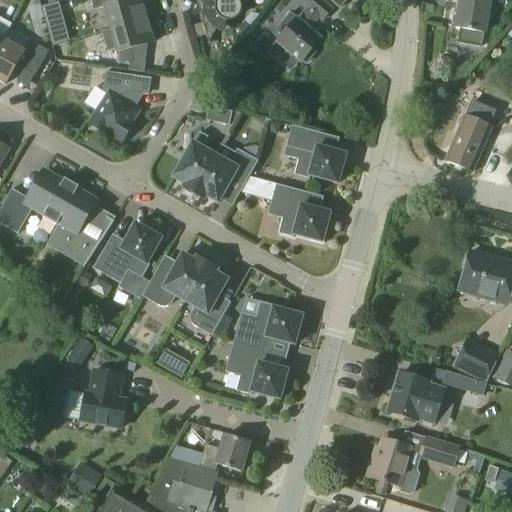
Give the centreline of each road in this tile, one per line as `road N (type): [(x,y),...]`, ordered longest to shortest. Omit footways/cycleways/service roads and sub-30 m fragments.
road 1 (residential): [(168,0),(186,81),(125,176),(107,176),(0,118)]
road 2 (residential): [(132,191),(343,305)]
road 3 (tertiary): [(289,511),(343,305)]
road 4 (tertiary): [(382,170),(399,93),(402,0)]
road 5 (tertiary): [(343,305),(382,170)]
road 6 (unclassified): [(511,201),(382,170)]
